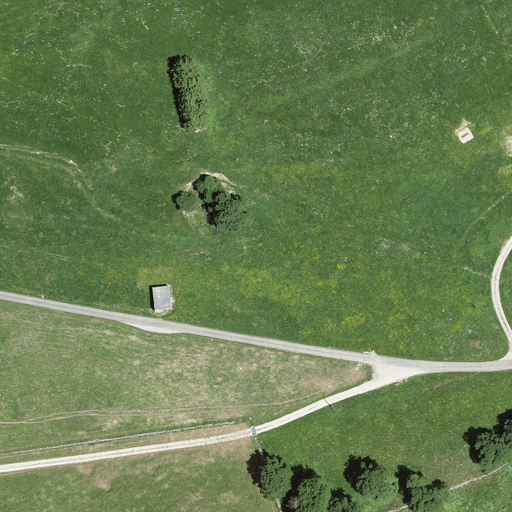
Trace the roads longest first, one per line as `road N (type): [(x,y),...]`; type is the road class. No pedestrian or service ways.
road 1 (unclassified): [(511,364),(410,365),(0,295)]
road 2 (track): [(410,365),(253,431),(0,468)]
